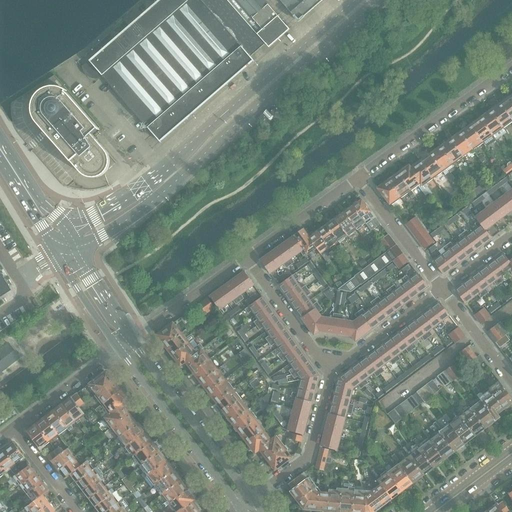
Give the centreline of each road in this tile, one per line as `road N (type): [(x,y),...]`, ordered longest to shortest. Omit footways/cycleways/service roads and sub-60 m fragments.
road 1 (primary): [(12,0),(384,301),(511,421)]
road 2 (primary): [(511,385),(241,148),(52,0)]
road 3 (tertiary): [(76,248),(150,204),(248,103)]
road 4 (tertiary): [(248,103),(143,192),(71,238)]
road 5 (tertiary): [(252,498),(131,339)]
road 6 (tertiary): [(118,349),(239,507)]
road 7 (residential): [(357,177),(511,66)]
road 8 (tertiary): [(248,103),(367,0)]
road 9 (residential): [(252,498),(307,457),(329,374)]
road 10 (residential): [(329,374),(247,257)]
road 11 (residential): [(247,257),(131,339)]
road 12 (residential): [(329,374),(441,288)]
road 13 (residential): [(441,288),(357,177)]
road 14 (residential): [(247,257),(357,177)]
road 15 (residential): [(13,428),(118,349)]
